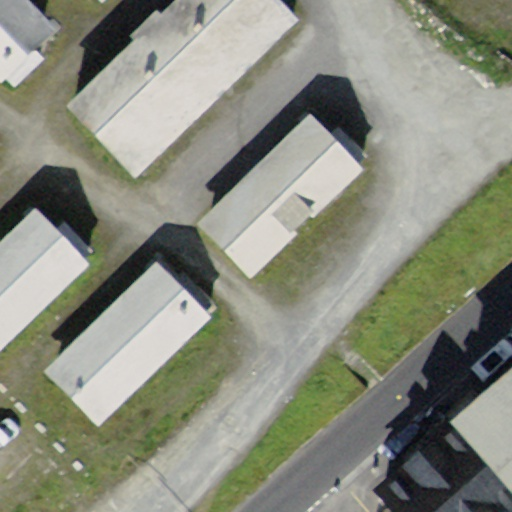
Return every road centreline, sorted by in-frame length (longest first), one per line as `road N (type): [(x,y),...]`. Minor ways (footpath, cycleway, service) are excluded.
road 1 (primary): [(511,291),(267,511)]
road 2 (track): [(158,226),(359,10)]
